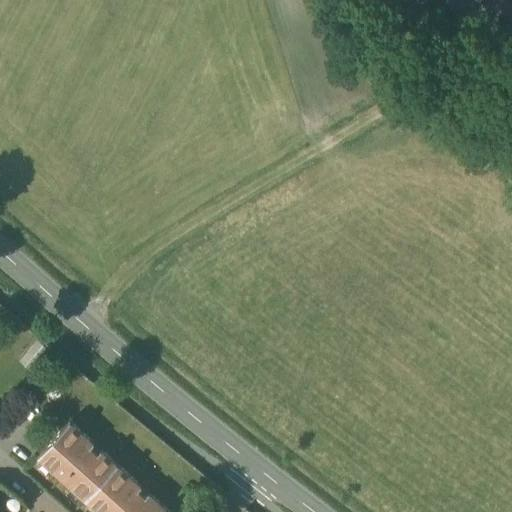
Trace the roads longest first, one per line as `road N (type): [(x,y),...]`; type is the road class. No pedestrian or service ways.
road 1 (track): [(80,325),(147,254),(420,91)]
road 2 (secondary): [(256,471),(0,253)]
